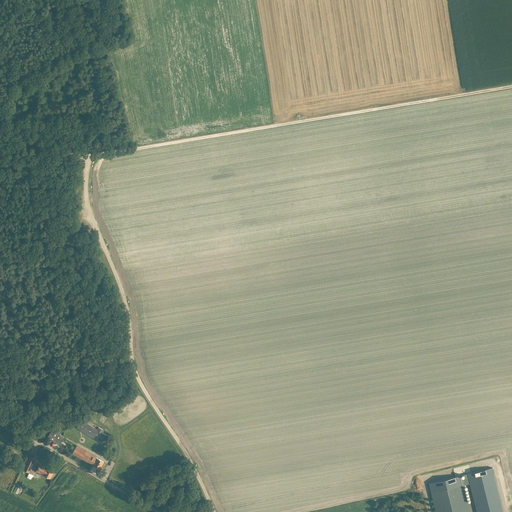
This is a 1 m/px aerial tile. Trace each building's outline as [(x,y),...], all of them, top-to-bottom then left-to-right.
[(97,429),(81,419),(76,427),(104,445),(109,437),(103,432),(104,430),(98,427),(97,429)] [(47,437),(60,445),(65,437),(53,428),(47,437)] [(94,456),(94,455),(77,445),(73,453),(90,463),(94,465),(100,468),(104,461),(94,456)] [(10,453),(15,457),(18,452),(13,448),(10,453)] [(23,470),(29,472),(36,457),(31,455),(23,470)] [(35,471),(44,475),(50,478),(54,471),(47,468),(47,469),(45,468),(46,467),(39,464),(35,471)] [(503,511),(492,467),(468,473),(468,474),(470,483),(477,511),(503,511)] [(470,511),(463,485),(461,475),(429,483),(435,511),(470,511)]
